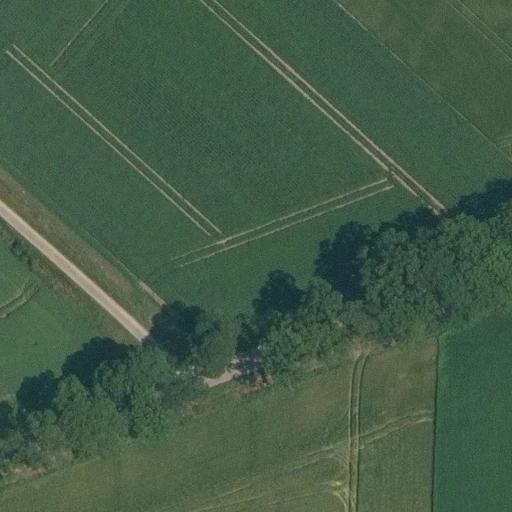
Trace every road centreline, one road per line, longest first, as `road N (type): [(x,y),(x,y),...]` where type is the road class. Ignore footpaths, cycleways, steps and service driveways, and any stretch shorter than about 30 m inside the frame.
road 1 (tertiary): [(190,382),(511,263)]
road 2 (unclassified): [(190,382),(0,208)]
road 3 (tertiary): [(0,452),(190,382)]
